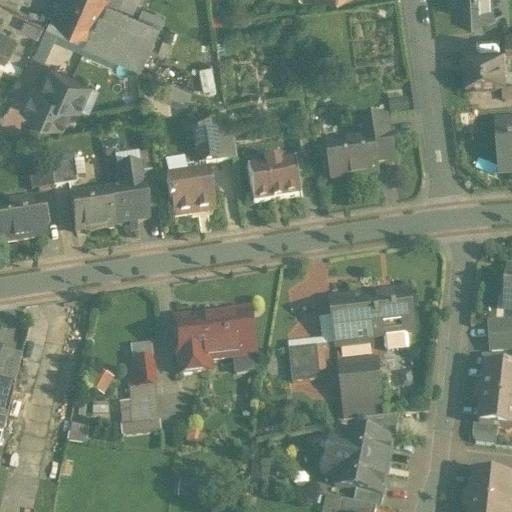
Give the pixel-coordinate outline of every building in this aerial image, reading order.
[(102,0),(58,0),(47,26),(84,43),(88,33),(102,0)] [(160,22),(117,4),(118,0),(102,0),(84,43),(140,67),(160,22)] [(490,0),(452,0),(453,14),(491,12),(490,0)] [(15,37),(0,29),(0,44),(10,49),(15,37)] [(10,49),(0,44),(0,59),(4,61),(10,49)] [(499,47),(462,50),(463,73),(465,95),(502,92),(499,47)] [(87,84),(50,67),(41,87),(33,84),(33,85),(78,105),(87,84)] [(78,105),(33,85),(23,106),(61,123),(70,102),(77,106),(78,105)] [(210,113),(189,116),(192,135),(199,134),(213,131),(210,113)] [(385,120),(356,124),(359,144),(371,142),(371,140),(388,138),(385,120)] [(511,123),(496,124),(497,148),(508,147),(509,168),(511,167),(511,123)] [(213,131),(199,134),(192,135),(191,135),(196,166),(205,165),(218,163),(213,131)] [(312,133),(297,134),(299,155),(313,154),(312,133)] [(359,144),(325,149),(330,183),(377,176),(376,165),(392,163),(388,138),(371,140),(371,142),(359,144)] [(296,162),(278,164),(276,154),(262,157),(263,167),(246,169),(251,206),(301,198),(296,162)] [(72,163),(50,166),(53,188),(75,185),(72,163)] [(166,182),(165,182),(167,198),(168,205),(170,204),(172,219),(212,213),(207,176),(207,175),(205,165),(196,166),(185,168),(187,178),(166,182)] [(50,166),(27,170),(30,191),(53,188),(50,166)] [(138,168),(115,171),(118,190),(107,192),(108,192),(113,226),(146,221),(144,210),(139,174),(138,168)] [(185,168),(164,171),(166,182),(187,178),(185,168)] [(151,173),(139,174),(144,210),(157,208),(151,173)] [(108,192),(68,198),(74,234),(113,228),(113,226),(108,192)] [(40,201),(0,207),(0,244),(45,238),(40,201)] [(511,271),(508,271),(503,311),(511,312),(511,271)] [(409,293),(330,302),(336,350),(372,346),(371,340),(381,339),(381,340),(383,340),(407,337),(414,336),(409,293)] [(251,312),(202,318),(207,363),(209,363),(234,360),(235,376),(253,374),(251,358),(256,358),(251,312)] [(202,318),(173,321),(180,377),(210,374),(209,363),(207,363),(202,318)] [(511,355),(511,321),(491,322),(493,357),(511,355)] [(407,337),(383,340),(385,353),(388,355),(406,353),(409,350),(407,337)] [(315,349),(288,352),(291,386),(319,383),(315,349)] [(150,360),(132,363),(135,389),(136,389),(137,398),(154,395),(153,387),(154,387),(150,360)] [(377,362),(338,366),(345,424),(364,422),(383,420),(377,362)] [(132,363),(125,364),(128,390),(135,389),(132,363)] [(511,372),(485,369),(482,392),(478,392),(477,393),(476,404),(477,405),(481,405),(478,429),(511,432),(511,372)] [(100,370),(90,387),(107,396),(117,379),(100,370)] [(11,384),(0,381),(0,413),(3,415),(11,384)] [(154,395),(137,398),(136,389),(135,389),(128,390),(132,425),(159,422),(155,387),(154,387),(153,387),(154,395)] [(383,420),(364,422),(366,438),(391,443),(391,444),(394,444),(399,418),(383,420)] [(87,428),(69,425),(65,443),(84,446),(87,428)] [(366,438),(352,435),(344,440),(343,442),(338,441),(335,460),(329,458),(329,460),(323,458),(320,462),(318,471),(319,475),(325,476),(325,478),(326,478),(327,477),(331,477),(331,479),(335,480),(334,489),(355,493),(380,498),(380,497),(391,444),(391,443),(366,438)] [(511,511),(511,480),(473,477),(471,500),(467,500),(466,501),(464,511),(511,511)] [(199,484),(181,482),(179,496),(197,498),(199,484)] [(380,498),(355,493),(353,505),(376,510),(381,511),(383,498),(380,497),(380,498)] [(353,505),(340,503),(338,511),(375,511),(376,510),(353,505)]
